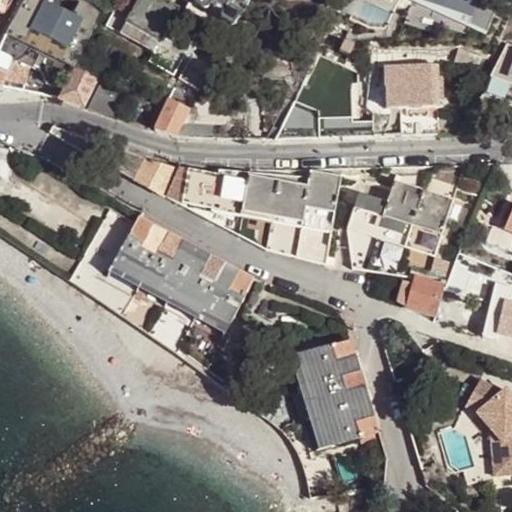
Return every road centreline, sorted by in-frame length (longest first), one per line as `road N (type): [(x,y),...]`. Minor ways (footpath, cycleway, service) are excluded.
road 1 (residential): [(0,116),(42,112),(162,148),(511,147)]
road 2 (residential): [(352,300),(193,231),(41,145),(0,132)]
road 3 (residential): [(352,300),(403,475),(401,511)]
road 4 (residential): [(352,300),(416,339),(511,368)]
